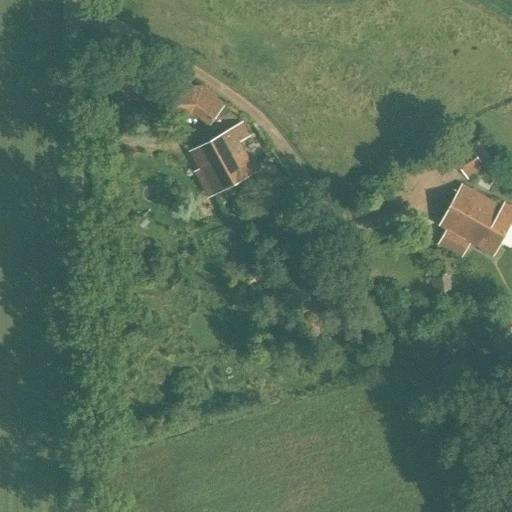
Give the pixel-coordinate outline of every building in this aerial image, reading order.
[(192,113),(209,126),(226,103),(202,85),(190,85),(190,77),(171,77),(172,114),(192,113)] [(241,123),(190,150),(214,193),(255,171),(238,141),(248,136),(241,123)] [(478,139),(453,156),(468,179),(494,162),(478,139)] [(439,224),(493,254),(511,220),(511,208),(503,204),(501,207),(461,185),(439,224)] [(466,257),(473,245),(449,230),(442,242),(466,257)] [(295,280),(300,291),(323,279),(318,269),(295,280)] [(339,279),(330,283),(338,299),(347,295),(339,279)] [(466,333),(495,379),(511,367),(511,347),(492,316),(466,333)]
